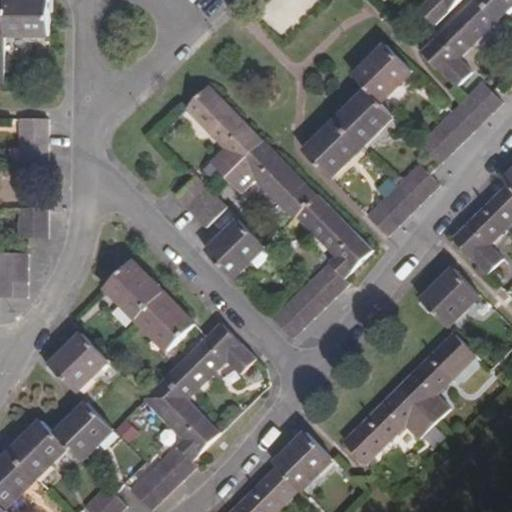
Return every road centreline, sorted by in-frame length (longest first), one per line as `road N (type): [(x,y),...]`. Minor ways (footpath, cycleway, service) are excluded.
road 1 (residential): [(308,382),(511,131)]
road 2 (residential): [(308,382),(132,202),(91,182)]
road 3 (residential): [(182,511),(224,479),(308,382)]
road 4 (residential): [(91,182),(80,244),(26,342)]
road 5 (residential): [(92,82),(131,80),(163,56),(172,21),(162,0)]
